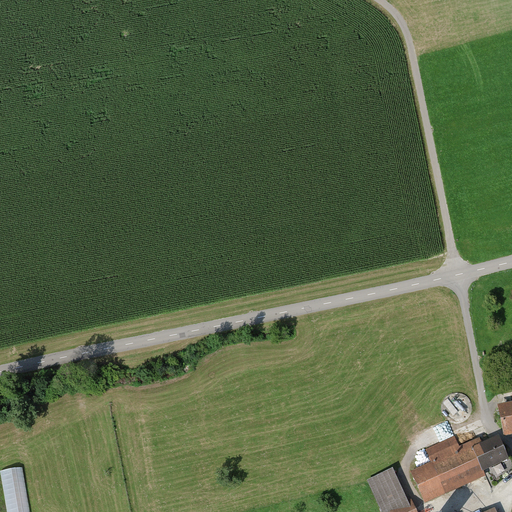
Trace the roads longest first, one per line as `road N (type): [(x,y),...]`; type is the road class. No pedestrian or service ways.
road 1 (tertiary): [(511,261),(0,372)]
road 2 (track): [(381,0),(408,33),(488,420),(511,447)]
